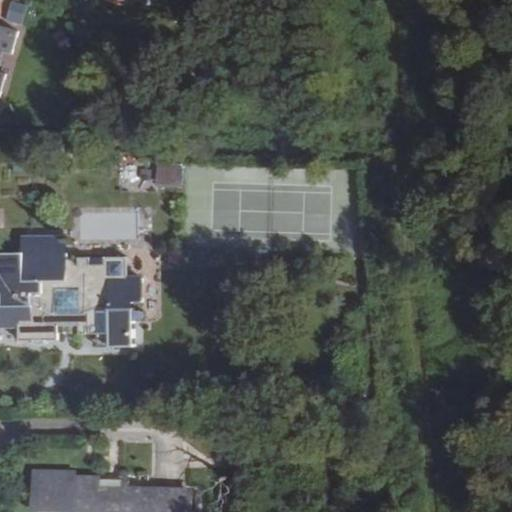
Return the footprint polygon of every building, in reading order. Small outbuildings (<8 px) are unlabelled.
[(13,0),(9,16),(23,21),(29,3),(17,0),(13,0)] [(10,53),(17,31),(0,25),(0,92),(4,76),(0,74),(0,57),(2,51),(10,53)] [(159,184),(184,185),(184,166),(160,165),(159,184)] [(45,293),(2,292),(0,332),(43,334),(43,326),(54,326),(53,347),(91,350),(93,296),(106,296),(106,278),(68,277),(67,292),(56,292),(55,304),(44,304),(45,293)] [(149,474),(150,445),(125,445),(124,474),(149,474)] [(191,511),(192,490),(124,489),(124,500),(111,500),(112,486),(99,485),(99,479),(34,479),(34,504),(63,504),(62,511),(191,511)]
